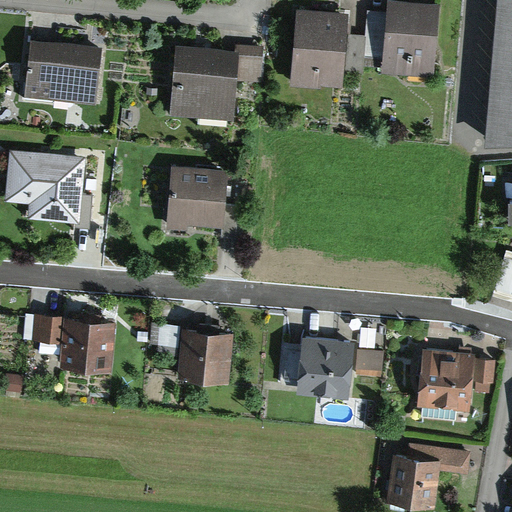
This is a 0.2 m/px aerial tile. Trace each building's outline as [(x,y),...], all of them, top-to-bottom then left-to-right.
[(381,73),(434,77),(440,4),(395,0),(385,0),(385,10),(366,9),(364,35),(362,57),(382,59),(381,73)] [(511,0),(496,0),(484,148),(511,146),(511,0)] [(321,84),(342,85),(343,72),(361,73),(362,57),(364,35),(348,34),(349,13),(298,9),(292,85),(320,87),(321,84)] [(30,42),(24,97),(94,105),(100,50),(30,42)] [(177,46),(170,115),(233,121),(237,77),(260,79),(263,46),(237,44),(236,52),(177,46)] [(86,158),(9,150),(4,202),(30,205),(29,217),(75,222),(80,223),(82,196),(86,158)] [(229,173),(171,168),(166,231),(188,233),(189,225),(221,227),(220,235),(236,236),(239,203),(226,202),(229,173)] [(92,196),(82,196),(80,223),(75,222),(75,228),(89,229),(92,196)] [(62,367),(111,372),(116,321),(34,313),(31,342),(64,345),(62,367)] [(178,349),(180,326),(150,324),(148,346),(178,349)] [(228,384),(233,335),(185,330),(180,379),(228,384)] [(296,394),(348,399),(352,343),(303,339),(303,344),(285,342),(281,384),(297,385),(296,394)] [(459,352),(423,348),(417,408),(470,413),(473,382),(475,359),(476,353),(472,353),(472,347),(460,345),(459,352)] [(355,374),(382,376),(384,352),(357,350),(355,374)] [(496,361),(475,359),(473,382),(476,382),(476,391),(490,392),(491,383),(494,383),(496,361)] [(388,502),(434,508),(439,469),(467,473),(470,451),(409,443),(408,455),(394,454),(388,502)]
